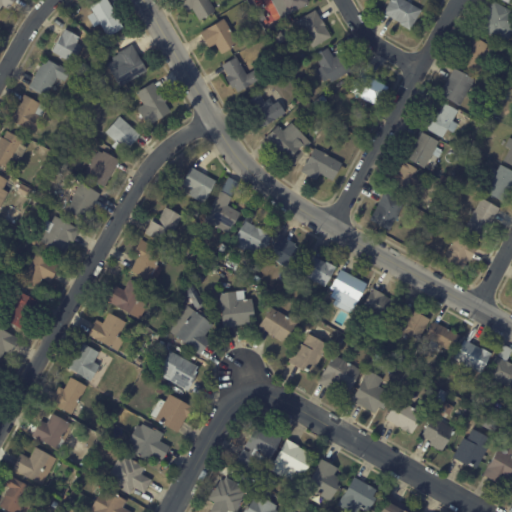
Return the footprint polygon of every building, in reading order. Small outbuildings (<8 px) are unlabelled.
[(0,0),(14,0),(7,10),(1,5),(0,6),(0,0)] [(107,0),(122,27),(106,37),(89,6),(99,0),(107,0)] [(208,0),(215,11),(198,20),(192,8),(186,11),(180,0),(208,0)] [(306,0),(308,4),(275,21),(263,0),(306,0)] [(403,0),(407,2),(421,10),(409,30),(400,25),(400,23),(383,13),(391,0),(403,0)] [(486,13),(493,1),(511,11),(511,31),(505,44),(478,29),(486,13)] [(315,11),(331,37),(313,48),(307,38),(303,41),(292,24),(315,11)] [(205,44),(199,33),(223,19),(238,43),(220,54),(215,45),(208,48),(205,44)] [(52,52),(64,29),(80,38),(76,44),(82,47),(72,64),(52,52)] [(283,35),(286,40),(277,46),(272,37),(280,32),(283,35)] [(488,46),(473,72),(457,62),(472,36),(488,46)] [(132,46),(146,71),(118,87),(106,65),(114,61),(112,58),(118,55),(117,53),(132,45),(132,46)] [(328,49),(333,58),(341,54),(351,70),(331,83),(329,79),(324,83),(316,70),(321,67),(314,56),(327,48),(328,49)] [(28,88),(45,57),(70,72),(64,82),(57,78),(45,99),(28,88)] [(240,65),(246,75),(256,69),(262,78),(237,93),(234,87),(232,89),(225,77),(227,76),(221,66),(236,57),(240,65)] [(439,96),(453,69),(474,80),(460,107),(439,96)] [(363,73),(388,88),(377,107),(350,91),(361,73),(363,73)] [(153,83),(158,93),(160,92),(166,102),(164,103),(170,113),(147,127),(137,109),(144,105),(137,93),(152,83),(153,83)] [(18,105),(23,95),(46,108),(32,133),(25,130),(22,135),(6,126),(18,105)] [(327,100),(317,109),(312,104),(322,95),(327,100)] [(123,97),(127,102),(122,107),(118,101),(123,97)] [(261,128),(250,111),(262,104),(266,110),(274,105),(281,116),(261,128)] [(431,110),(439,114),(445,104),(458,111),(452,122),(457,125),(453,133),(447,129),(442,138),(422,127),(431,110)] [(69,112),(73,106),(80,111),(76,117),(69,112)] [(138,135),(125,150),(105,133),(119,117),(139,135),(138,135)] [(102,122),(106,126),(102,130),(98,126),(102,122)] [(305,149),(302,146),(288,160),(281,154),(280,156),(268,144),(270,142),(265,138),(277,126),(283,131),(291,123),(311,143),(305,149)] [(0,166),(0,137),(3,139),(6,131),(24,140),(21,146),(26,148),(14,171),(9,168),(8,170),(0,166)] [(435,162),(429,159),(423,169),(404,159),(410,148),(411,148),(420,132),(438,142),(435,147),(441,151),(435,162)] [(511,166),(503,162),(510,149),(505,146),(509,138),(511,139),(511,166)] [(320,152),(341,164),(332,181),(319,174),(316,181),(301,172),(314,148),(320,152)] [(118,162),(103,188),(83,177),(97,151),(102,154),(103,152),(118,161),(118,162)] [(418,170),(415,176),(420,178),(417,185),(412,183),(404,198),(388,189),(402,161),(418,170)] [(511,186),(502,203),(485,193),(492,181),(486,177),(495,161),(511,171),(511,186)] [(193,168),(215,181),(203,204),(178,190),(191,167),(193,168)] [(8,193),(0,208),(0,177),(7,181),(2,190),(8,193)] [(100,195),(85,223),(65,212),(80,183),(100,194),(100,195)] [(221,192),(231,198),(226,206),(239,214),(230,230),(224,227),(221,231),(202,220),(220,191),(221,192)] [(398,215),(388,231),(369,220),(385,192),(404,204),(398,215)] [(499,210),(481,241),(464,231),(481,199),(499,209),(499,210)] [(255,204),(261,207),(251,225),(272,236),(262,254),(254,250),(251,255),(236,247),(239,241),(234,239),(254,203),(255,204)] [(179,223),(175,229),(179,230),(169,248),(144,234),(153,217),(159,220),(165,208),(182,217),(179,223)] [(441,220),(434,216),(439,210),(445,214),(441,220)] [(64,222),(79,231),(72,243),(68,242),(61,254),(40,242),(46,231),(41,229),(46,221),(50,223),(54,216),(64,222)] [(282,238),(295,245),(294,247),(305,253),(294,272),(267,257),(279,236),(282,238)] [(477,248),(469,263),(467,262),(462,271),(443,260),(456,236),(477,247),(477,248)] [(132,268),(138,257),(132,253),(140,240),(163,253),(147,281),(130,271),(132,268)] [(58,266),(49,282),(42,278),(36,290),(18,280),(25,266),(22,264),(28,254),(32,256),(34,252),(58,266)] [(311,255),(326,263),(326,262),(335,268),(324,288),(298,273),(308,254),(311,255)] [(228,258),(239,264),(236,270),(225,264),(228,258)] [(342,271),(367,285),(353,310),(330,297),(334,291),(330,289),(341,270),(342,271)] [(139,301),(131,316),(106,302),(115,287),(123,292),(130,280),(146,289),(139,301)] [(283,293),(285,288),(291,292),(289,297),(283,293)] [(374,290),(385,296),(384,297),(398,304),(388,323),(361,309),(370,293),(372,288),(374,290)] [(26,296),(38,303),(21,332),(0,320),(17,291),(26,296)] [(189,296),(196,292),(204,307),(197,310),(196,308),(195,308),(193,304),(190,305),(187,299),(190,298),(189,296)] [(246,325),(236,326),(237,327),(222,329),(218,294),(236,293),(237,301),(251,299),(253,317),(250,318),(250,316),(248,316),(249,325),(246,325)] [(268,334),(259,328),(271,307),(297,323),(285,344),(268,334)] [(201,316),(213,325),(205,336),(211,340),(200,355),(175,336),(187,321),(183,318),(191,309),(201,316)] [(400,314),(409,319),(413,311),(430,320),(418,341),(391,326),(398,313),(400,314)] [(316,312),(325,316),(322,322),(313,317),(316,312)] [(89,332),(94,324),(100,328),(108,314),(125,324),(118,337),(124,341),(118,352),(88,335),(89,332)] [(340,325),(335,322),(338,317),(343,320),(340,325)] [(436,323),(459,337),(449,356),(437,350),(440,346),(425,338),(434,322),(436,323)] [(19,340),(10,355),(4,352),(0,359),(0,329),(19,339),(19,340)] [(308,335),(328,346),(312,374),(309,373),(308,375),(288,364),(299,344),(302,346),(308,335)] [(339,344),(342,340),(349,344),(346,348),(339,344)] [(465,341),(481,350),(481,349),(491,355),(480,375),(453,360),(464,340),(465,341)] [(97,356),(93,363),(99,367),(90,382),(68,369),(83,344),(98,354),(97,356)] [(503,347),(509,350),(503,361),(505,362),(505,361),(511,365),(511,392),(485,377),(496,357),(497,357),(503,346),(503,347)] [(195,380),(189,391),(169,380),(171,377),(160,371),(171,352),(198,366),(194,372),(196,374),(195,376),(197,377),(195,380)] [(349,365),(360,371),(349,392),(337,385),(333,393),(318,384),(333,356),(349,365)] [(138,358),(143,361),(140,366),(135,364),(138,358)] [(392,395),(383,411),(378,408),(375,415),(351,401),(368,372),(383,380),(379,387),(392,395)] [(86,387),(71,416),(50,404),(59,388),(64,391),(70,379),(86,387)] [(184,422),(178,433),(155,420),(156,418),(150,415),(159,399),(165,402),(169,394),(191,407),(190,408),(191,409),(184,422)] [(406,405),(414,409),(417,405),(426,410),(412,435),(410,434),(409,435),(400,429),(401,428),(385,419),(397,399),(406,405)] [(62,439),(55,451),(31,437),(40,422),(46,425),(53,414),(70,425),(62,439)] [(441,422),(454,428),(441,453),(429,447),(431,442),(421,437),(432,417),(441,422)] [(483,427),(488,417),(499,424),(494,433),(483,427)] [(163,435),(160,441),(170,447),(163,460),(152,454),(148,461),(128,450),(130,445),(127,444),(137,425),(141,427),(143,423),(164,434),(163,435)] [(266,428),(281,437),(269,458),(255,450),(246,466),(235,460),(257,423),(266,428)] [(463,464),(453,459),(464,439),(467,441),(473,430),(492,441),(475,471),(463,464)] [(510,434),(505,442),(501,440),(505,431),(510,434)] [(289,440),(298,445),(297,446),(305,451),(300,459),(308,463),(303,471),(296,467),(293,472),(288,469),(285,474),(271,466),(286,439),(289,440)] [(511,483),(502,479),(499,484),(483,477),(498,446),(503,448),(500,454),(504,455),(508,447),(511,448),(511,483)] [(56,460),(42,486),(12,470),(20,455),(29,460),(35,448),(56,460)] [(130,458),(145,467),(142,474),(152,480),(145,493),(134,487),(130,495),(115,486),(116,484),(111,482),(113,479),(109,476),(118,458),(122,460),(124,457),(129,460),(130,458)] [(233,466),(226,462),(228,458),(235,461),(233,466)] [(323,460),(337,468),(334,474),(339,477),(335,484),(337,485),(329,500),(305,487),(321,458),(323,460)] [(83,468),(79,466),(83,459),(87,462),(83,468)] [(276,479),(272,486),(263,481),(265,476),(267,477),(269,474),(276,479)] [(225,511),(209,511),(215,503),(208,498),(217,484),(221,479),(223,480),(226,476),(243,487),(241,490),(244,492),(240,499),(242,500),(234,511),(232,511),(227,509),(225,511)] [(355,477),(376,489),(372,496),(375,498),(367,511),(361,507),(357,511),(350,511),(337,505),(354,476),(355,477)] [(31,490),(19,511),(7,511),(0,508),(0,506),(9,489),(3,486),(8,478),(31,490)] [(130,511),(93,511),(90,510),(100,491),(103,493),(106,489),(127,501),(123,508),(130,511)] [(277,506),(275,509),(279,511),(242,511),(252,496),(256,499),(258,495),(277,506)] [(390,496),(406,505),(403,510),(406,511),(378,511),(387,495),(390,496)] [(51,507),(54,499),(59,501),(56,509),(51,507)]
